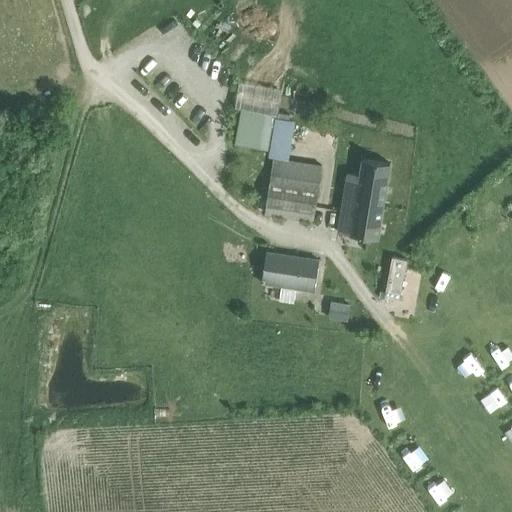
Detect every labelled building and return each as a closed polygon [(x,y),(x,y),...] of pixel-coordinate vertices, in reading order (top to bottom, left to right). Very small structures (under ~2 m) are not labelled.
[(258,148),(272,150),(278,115),(264,113),(258,148)] [(346,185),(339,232),(379,238),(391,162),(363,158),(358,187),(346,185)] [(265,212),(312,219),(322,164),(306,162),(304,179),(270,174),(265,212)] [(279,299),(294,301),(296,287),(314,289),(319,256),(267,249),(262,282),(281,285),(279,299)] [(386,291),(384,300),(399,303),(408,259),(393,256),(387,284),(386,291)] [(336,296),(346,298),(354,268),(344,266),(336,296)] [(333,318),(347,321),(350,304),(336,301),(333,318)] [(395,421),(397,400),(375,398),(373,418),(395,421)]
